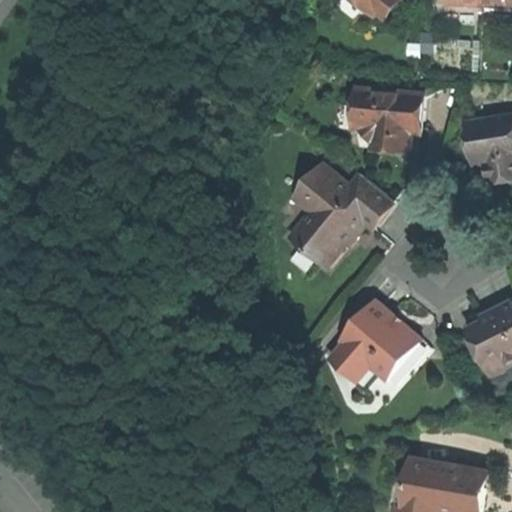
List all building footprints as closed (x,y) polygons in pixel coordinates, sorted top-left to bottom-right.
[(355,0),(380,19),(383,15),(387,18),(401,0),(355,0)] [(437,34),(426,33),(425,50),(436,51),(437,34)] [(427,90),(361,87),(360,130),(379,130),(379,147),(402,148),(418,148),(418,132),(419,117),(427,117),(427,90)] [(419,117),(418,132),(426,132),(427,117),(419,117)] [(511,120),(476,125),(482,165),(493,163),(496,184),(511,181),(511,120)] [(398,203),(366,177),(356,189),(328,167),(301,200),(317,213),(295,240),(330,269),(368,223),(376,230),(388,215),(398,203)] [(402,319),(383,301),(345,341),(347,344),(334,357),(351,374),(365,360),(374,369),(389,383),(427,343),(402,319)] [(511,368),(511,322),(507,313),(486,323),(471,331),(494,377),(511,368)] [(365,360),(351,374),(361,383),(374,369),(365,360)] [(484,488),(487,473),(417,460),(412,489),(407,511),(483,511),(485,505),(488,489),(484,488)] [(407,511),(412,489),(402,487),(397,511),(407,511)]
